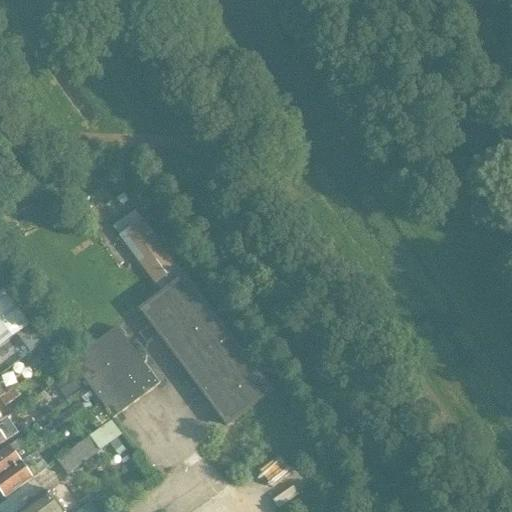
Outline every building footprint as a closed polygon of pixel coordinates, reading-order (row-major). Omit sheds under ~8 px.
[(164,278),(171,288),(184,278),(142,221),(119,238),(155,285),(164,278)] [(184,278),(171,288),(140,311),(159,337),(227,427),(271,393),(185,278),(184,278)] [(0,347),(30,326),(0,284),(0,347)] [(144,358),(138,357),(117,328),(72,362),(70,363),(113,420),(159,386),(144,365),(145,363),(145,358),(144,358)] [(49,344),(39,351),(47,361),(56,354),(49,344)] [(79,390),(69,376),(55,386),(65,400),(79,390)] [(5,396),(0,399),(0,400),(5,407),(18,397),(13,390),(5,396)] [(63,433),(85,417),(88,415),(80,405),(55,423),(63,433)] [(88,415),(85,417),(96,432),(108,423),(108,422),(98,408),(97,409),(88,415)] [(20,424),(24,430),(30,426),(26,420),(20,424)] [(3,421),(0,422),(0,446),(17,434),(11,425),(8,427),(3,421)] [(118,437),(108,424),(58,461),(67,474),(118,437)] [(0,478),(29,457),(18,442),(0,454),(0,478)] [(29,457),(0,478),(0,492),(5,499),(32,480),(33,480),(46,471),(42,464),(37,468),(29,457)] [(63,511),(47,490),(38,497),(39,500),(23,511),(63,511)]
